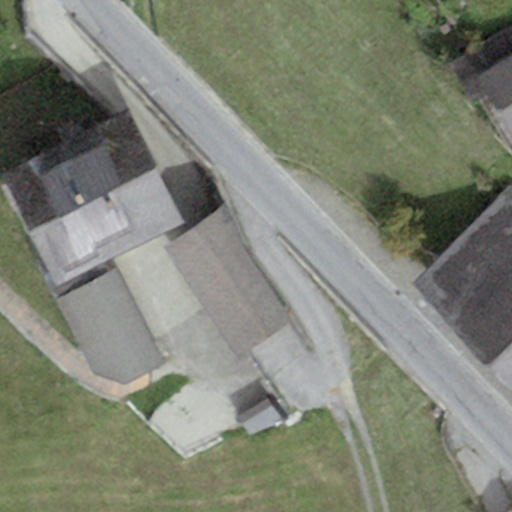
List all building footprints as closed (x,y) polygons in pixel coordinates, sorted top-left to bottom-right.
[(511,57),(477,79),(511,136),(511,57)] [(0,173),(0,174),(56,286),(184,222),(128,110),(0,173)] [(511,185),(413,283),(511,391),(511,185)] [(222,208),(164,248),(240,358),(293,321),(222,208)] [(157,346),(117,269),(56,300),(96,377),(124,386),(167,364),(157,346)]
